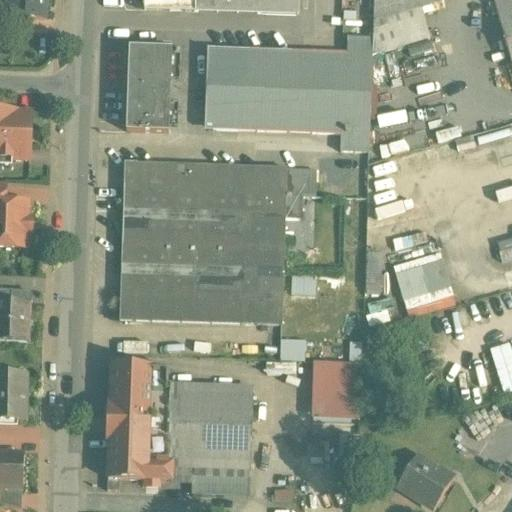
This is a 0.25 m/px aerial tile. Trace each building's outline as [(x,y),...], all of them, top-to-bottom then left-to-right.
[(46,0),(6,0),(5,19),(45,21),(46,0)] [(144,0),(145,11),(196,13),(196,0),(144,0)] [(298,0),(196,0),(196,13),(198,13),(298,17),(298,0)] [(374,0),(373,39),(372,58),(430,41),(419,6),(439,0),(374,0)] [(511,0),(493,0),(511,67),(511,0)] [(373,39),(348,39),(347,56),(348,56),(345,137),(341,136),(340,154),(369,155),(372,58),(373,39)] [(172,51),(129,50),(126,134),(169,135),(172,51)] [(347,56),(216,51),(207,59),(205,124),(212,132),(341,136),(345,137),(348,56),(347,56)] [(16,114),(0,113),(0,160),(29,161),(31,116),(16,115),(16,114)] [(287,171),(125,167),(120,323),(282,328),(285,221),(302,222),(302,200),(315,200),(316,173),(287,172),(287,171)] [(20,185),(0,184),(0,203),(5,204),(5,186),(20,186),(20,185)] [(5,204),(0,203),(0,249),(26,250),(26,234),(31,234),(31,221),(26,221),(27,205),(5,204)] [(29,293),(0,292),(0,342),(27,344),(29,293)] [(168,372),(112,370),(111,408),(110,408),(109,418),(112,421),(112,430),(109,433),(108,443),(110,443),(109,481),(120,481),(171,483),(171,468),(169,468),(171,388),(168,388),(168,372)] [(26,376),(0,375),(0,422),(26,423),(26,376)] [(252,391),(171,388),(169,468),(171,468),(171,483),(195,484),(195,470),(250,472),(252,391)] [(0,489),(22,491),(23,456),(0,455),(0,489)] [(437,472),(417,459),(398,490),(432,511),(433,511),(454,480),(438,469),(437,472)] [(109,481),(108,481),(108,493),(120,493),(120,481),(109,481)] [(22,491),(0,489),(0,506),(22,511),(22,491)]
